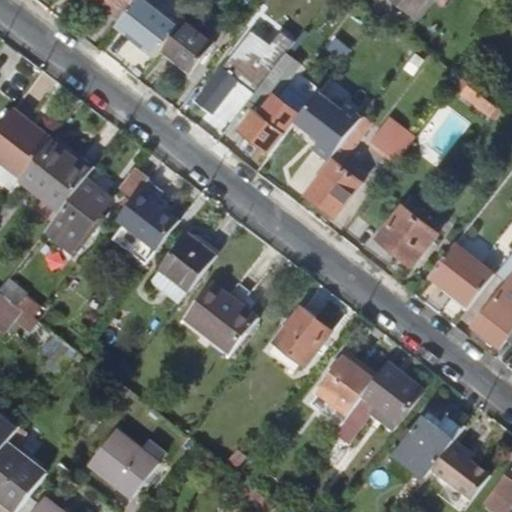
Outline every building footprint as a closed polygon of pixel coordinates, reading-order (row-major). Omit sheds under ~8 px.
[(101,0),(124,19),(138,0),(101,0)] [(118,26),(156,55),(164,47),(181,25),(149,0),(138,0),(124,19),(118,26)] [(380,0),(374,9),(380,14),(408,35),(435,0),(380,0)] [(216,42),(186,18),(181,25),(164,47),(194,69),(216,42)] [(259,65),(270,74),(286,54),(287,52),(276,43),(259,65)] [(202,95),(194,90),(190,95),(212,112),(252,61),(238,51),(202,95)] [(301,66),(286,54),(270,74),(249,101),(263,113),(301,66)] [(495,118),(502,108),(463,78),(457,85),(465,90),(463,93),(495,118)] [(319,92),(296,121),(321,140),(315,148),(330,160),(363,118),(347,106),(343,110),(319,92)] [(260,117),(263,113),(249,101),(245,106),(254,112),(260,117)] [(53,139),(13,108),(0,124),(0,163),(21,180),(51,142),(53,139)] [(284,137),(260,117),(254,112),(241,130),(271,154),(284,137)] [(373,142),(400,160),(419,133),(392,114),(373,142)] [(19,183),(59,214),(85,180),(91,173),(51,142),(21,180),(19,183)] [(334,161),(307,195),(335,217),(362,183),(334,161)] [(121,191),(133,201),(140,192),(148,182),(150,179),(138,170),(121,191)] [(112,201),(85,180),(59,214),(46,230),(75,253),(97,225),(95,224),(112,201)] [(163,193),(148,182),(140,192),(155,203),(163,193)] [(179,222),(155,203),(140,192),(133,201),(118,221),(157,251),(179,222)] [(404,206),(379,238),(412,264),(437,233),(404,206)] [(160,270),(190,293),(217,258),(188,235),(160,270)] [(433,273),(472,304),(498,272),(458,240),(433,273)] [(511,279),(511,253),(498,271),(511,281),(511,279)] [(230,357),(256,323),(210,287),(184,321),(230,357)] [(0,342),(25,311),(0,292),(0,342)] [(477,322),(505,344),(511,335),(511,334),(511,304),(499,295),(477,322)] [(333,333),(302,310),(277,343),(307,367),(333,333)] [(320,393),(349,416),(379,376),(350,354),(320,393)] [(390,364),(379,376),(349,416),(334,436),(347,446),(371,415),(394,433),(421,398),(395,378),(400,372),(390,364)] [(400,456),(428,477),(436,467),(457,440),(468,426),(451,414),(444,422),(432,412),(400,456)] [(0,455),(9,444),(20,430),(0,415),(0,455)] [(161,467),(117,434),(91,466),(135,500),(161,467)] [(202,448),(226,466),(236,454),(212,435),(202,448)] [(472,452),(457,440),(436,467),(477,498),(494,476),(477,463),(469,457),(472,452)] [(20,511),(49,475),(9,444),(0,455),(0,499),(16,511),(20,511)] [(479,458),(472,452),(469,457),(477,463),(479,458)] [(511,473),(486,508),(491,511),(509,511),(511,509),(511,473)] [(242,511),(227,500),(217,511),(242,511)] [(60,511),(46,501),(37,511),(60,511)]
